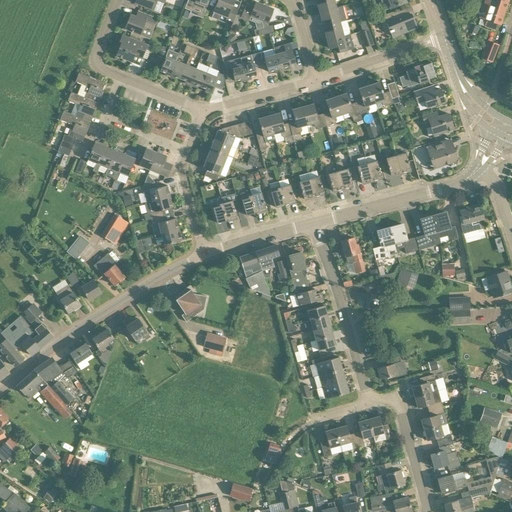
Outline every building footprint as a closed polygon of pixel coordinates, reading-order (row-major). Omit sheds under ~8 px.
[(160,13),(164,3),(165,0),(136,0),(135,3),(160,13)] [(187,0),(184,8),(190,11),(192,6),(200,9),(204,11),(206,7),(209,0),(187,0)] [(234,0),(217,0),(213,12),(226,17),(224,22),(232,25),(238,9),(232,6),(234,0)] [(319,13),(336,8),(333,0),(321,0),(322,3),(317,5),(319,13)] [(387,0),(391,8),(406,2),(404,0),(387,0)] [(493,0),(492,3),(490,2),(489,5),(491,5),(491,7),(504,11),(507,0),(493,0)] [(500,23),(504,11),(491,7),(491,5),(489,5),(490,2),(486,1),(480,18),(486,20),(489,21),(487,27),(495,30),(498,23),(500,23)] [(273,10),(255,3),(254,6),(247,3),(241,18),(249,21),(251,16),(261,21),(263,28),(250,31),(252,37),(274,32),(272,26),(269,27),(268,23),(273,10)] [(347,21),(343,7),(336,8),(319,13),(322,21),(327,20),(328,25),(340,22),(347,21)] [(405,17),(403,10),(384,18),(392,37),(400,34),(400,35),(416,28),(411,14),(405,17)] [(157,18),(138,11),(136,17),(131,15),(125,30),(140,35),(144,23),(154,26),(157,18)] [(327,41),(344,37),(340,22),(328,25),(330,31),(325,33),(327,41)] [(365,47),(373,44),(368,30),(363,32),(360,32),(365,47)] [(231,43),(237,38),(233,33),(227,38),(231,43)] [(142,58),(147,45),(123,35),(118,46),(119,49),(116,56),(126,60),(127,59),(132,61),(134,55),(142,58)] [(351,35),(327,41),(330,55),(339,53),(340,60),(349,57),(347,51),(354,50),(351,35)] [(217,46),(224,45),(222,38),(216,40),(217,46)] [(493,61),(499,44),(488,40),(482,57),(493,61)] [(279,72),(285,71),(284,68),(290,66),(289,65),(295,63),(293,57),(289,43),(273,47),(275,55),(279,72)] [(264,58),(262,51),(256,53),(260,66),(266,65),(268,72),(273,71),(274,74),(279,72),(275,55),(264,58)] [(246,81),(251,80),(251,77),(256,75),(254,68),(260,66),(256,53),(240,58),(246,81)] [(169,78),(176,61),(165,57),(160,71),(165,73),(164,76),(169,78)] [(246,81),(240,58),(223,62),(226,75),(232,74),(234,81),(240,80),(241,83),(246,81)] [(180,79),(186,65),(176,61),(169,78),(174,80),(175,77),(180,79)] [(436,77),(431,63),(423,66),(422,64),(414,67),(414,69),(406,72),(409,81),(417,78),(419,84),(428,81),(427,80),(436,77)] [(189,86),(196,69),(186,65),(180,79),(185,81),(184,84),(189,86)] [(201,87),(206,73),(196,69),(189,86),(195,88),(196,85),(201,87)] [(100,98),(103,90),(102,90),(105,84),(79,73),(75,82),(81,85),(77,95),(88,99),(90,94),(100,98)] [(218,73),(216,77),(206,73),(201,87),(206,89),(205,92),(210,94),(214,85),(221,88),(224,80),(223,75),(218,73)] [(393,104),(392,99),(389,92),(383,94),(379,82),(369,86),(375,104),(376,109),(383,107),(383,106),(385,106),(393,104)] [(387,85),(389,92),(392,99),(399,97),(394,82),(387,85)] [(360,115),(368,112),(370,109),(368,106),(375,104),(369,86),(358,89),(362,101),(356,103),(360,115)] [(434,91),(432,86),(413,92),(417,104),(425,101),(427,108),(444,103),(440,89),(434,91)] [(88,99),(77,95),(71,92),(67,101),(82,107),(80,111),(78,111),(76,116),(89,122),(91,117),(92,117),(96,109),(94,109),(97,103),(88,99)] [(350,105),(346,93),(336,97),(342,115),(348,113),(349,116),(352,118),(353,121),(356,122),(362,120),(360,115),(356,103),(350,105)] [(326,127),(335,123),(337,121),(336,117),(342,115),(336,97),(325,101),(329,112),(323,114),(326,127)] [(316,116),(313,104),(302,107),(307,125),(314,124),(315,127),(318,129),(326,127),(323,114),(316,116)] [(292,136),(300,134),(301,135),(309,133),(307,125),(302,107),(292,110),(295,122),(289,123),(292,136)] [(70,130),(68,136),(75,139),(83,142),(85,136),(88,128),(87,128),(89,122),(76,116),(63,112),(60,120),(74,126),(72,130),(70,130)] [(438,117),(436,112),(421,116),(423,123),(429,121),(433,136),(453,129),(448,114),(438,117)] [(283,125),(280,113),(269,116),(274,134),(280,133),(281,136),(284,138),(285,142),(288,144),(294,142),(292,136),(289,123),(283,125)] [(260,151),(267,149),(265,143),(267,143),(268,140),(267,136),(274,134),(269,116),(258,119),(261,131),(255,132),(260,151)] [(242,123),(246,136),(252,134),(249,122),(242,123)] [(240,138),(246,136),(242,123),(237,125),(240,138)] [(373,124),(367,127),(370,136),(377,133),(373,124)] [(238,138),(240,138),(237,125),(222,129),(221,131),(218,130),(214,140),(231,147),(235,137),(238,138)] [(62,140),(73,145),(75,139),(68,136),(64,135),(62,140)] [(433,170),(458,161),(451,139),(425,147),(433,170)] [(62,140),(60,146),(71,150),(73,145),(62,140)] [(227,156),(231,147),(214,140),(210,149),(227,156)] [(98,164),(105,147),(95,142),(88,160),(96,163),(98,164)] [(236,149),(249,154),(250,150),(238,144),(236,149)] [(71,150),(60,146),(57,151),(69,156),(71,150)] [(105,147),(98,164),(100,165),(98,169),(97,171),(105,174),(108,168),(115,151),(105,147)] [(149,170),(156,152),(146,148),(141,161),(135,159),(133,164),(149,170)] [(258,158),(256,150),(251,148),(250,150),(249,154),(251,155),(258,158)] [(223,166),(227,156),(210,149),(206,159),(223,166)] [(115,151),(108,168),(105,174),(105,175),(113,178),(114,175),(116,171),(118,172),(125,155),(115,151)] [(167,178),(172,165),(164,162),(167,157),(156,152),(149,170),(167,178)] [(400,173),(411,170),(406,153),(395,156),(400,173)] [(128,176),(133,164),(135,159),(125,155),(118,172),(120,173),(118,177),(117,180),(125,183),(127,176),(128,176)] [(259,158),(258,158),(251,155),(248,164),(258,168),(262,167),(261,164),(257,162),(259,158)] [(390,176),(400,173),(395,156),(386,158),(390,176)] [(81,175),(86,162),(80,159),(75,172),(81,175)] [(219,175),(223,166),(206,159),(202,169),(206,170),(204,176),(206,177),(212,179),(216,181),(219,175)] [(371,181),(382,178),(377,161),(367,164),(371,181)] [(361,184),(371,181),(367,164),(357,166),(361,184)] [(343,189),(353,186),(348,169),(338,171),(343,189)] [(332,191),(343,189),(338,171),(328,174),(332,191)] [(314,197),(324,194),(319,177),(309,179),(314,197)] [(304,199),(314,197),(309,179),(299,182),(304,199)] [(156,189),(154,183),(142,186),(143,192),(149,191),(152,201),(170,196),(167,186),(156,189)] [(285,205),(295,202),(290,185),(280,187),(285,205)] [(275,208),(285,205),(280,187),(270,190),(275,208)] [(256,213),(266,210),(261,193),(251,195),(256,213)] [(246,216),(256,213),(251,195),(241,198),(246,216)] [(170,196),(152,201),(144,203),(147,213),(145,214),(146,220),(151,219),(163,216),(161,210),(173,207),(170,196)] [(227,221),(237,218),(232,201),(222,203),(227,221)] [(217,224),(227,221),(222,203),(212,206),(217,224)] [(463,224),(483,219),(478,204),(478,206),(460,211),(463,224)] [(450,228),(446,213),(432,217),(437,238),(438,244),(440,244),(440,240),(439,238),(447,236),(449,242),(457,239),(457,236),(454,227),(450,228)] [(165,222),(163,216),(151,219),(152,225),(158,224),(161,234),(179,229),(176,219),(165,222)] [(419,250),(438,244),(437,238),(432,217),(420,220),(425,235),(415,237),(418,250),(419,250)] [(101,234),(114,242),(122,230),(109,222),(101,234)] [(406,239),(402,225),(389,228),(395,250),(404,248),(405,253),(415,251),(414,251),(418,250),(415,237),(406,239)] [(396,258),(395,250),(389,228),(377,232),(381,246),(372,249),(375,260),(389,257),(389,260),(396,258)] [(164,245),(182,240),(179,229),(161,234),(164,245)] [(75,259),(88,242),(81,237),(68,253),(75,259)] [(355,245),(353,238),(341,241),(345,257),(346,257),(348,264),(353,263),(356,273),(365,271),(360,254),(360,253),(358,244),(355,245)] [(138,254),(144,252),(140,240),(135,241),(138,254)] [(261,271),(275,267),(272,259),(280,256),(276,245),(255,252),(261,271)] [(271,297),(264,279),(264,278),(261,271),(255,252),(239,258),(244,272),(246,278),(245,279),(249,286),(253,283),(254,286),(257,284),(262,294),(271,297)] [(115,283),(126,274),(117,263),(108,253),(93,264),(102,275),(105,273),(115,283)] [(301,276),(300,269),(305,268),(300,253),(286,257),(286,260),(291,277),(295,292),(309,288),(305,275),(301,276)] [(279,280),(291,277),(286,260),(277,262),(280,274),(278,274),(279,280)] [(443,277),(455,276),(454,263),(442,264),(443,277)] [(464,268),(455,270),(456,277),(465,276),(464,268)] [(412,272),(400,269),(396,282),(408,285),(412,272)] [(487,278),(487,279),(491,289),(494,298),(502,295),(503,297),(510,294),(510,292),(511,291),(511,289),(506,272),(491,277),(487,278)] [(72,287),(79,282),(73,273),(66,277),(72,287)] [(101,293),(93,280),(87,283),(86,282),(80,286),(81,287),(89,300),(101,293)] [(80,305),(72,292),(68,285),(55,293),(60,300),(68,313),(80,305)] [(316,294),(314,289),(295,294),(298,306),(322,299),(320,292),(316,294)] [(186,322),(197,315),(201,312),(205,296),(193,294),(191,290),(175,300),(184,313),(181,315),(186,322)] [(285,302),(283,294),(275,296),(275,298),(285,302)] [(470,296),(449,297),(449,298),(449,310),(470,309),(470,296)] [(45,328),(40,323),(36,318),(41,313),(33,304),(24,312),(27,315),(25,316),(35,329),(34,330),(37,334),(34,337),(42,346),(53,337),(45,328)] [(310,321),(327,316),(324,306),(307,310),(310,321)] [(470,311),(450,312),(450,322),(470,321),(470,311)] [(33,338),(22,326),(26,322),(19,314),(4,327),(18,344),(19,343),(31,356),(42,346),(34,337),(33,338)] [(313,330),(330,326),(327,316),(310,321),(313,330)] [(147,333),(138,319),(126,327),(135,341),(138,345),(150,337),(147,333)] [(315,340),(333,335),(330,326),(313,330),(315,340)] [(114,338),(107,329),(99,334),(98,333),(92,337),(93,338),(92,338),(100,351),(108,345),(112,351),(115,341),(113,339),(114,338)] [(318,351),(336,346),(333,335),(315,340),(318,351)] [(223,352),(226,341),(206,336),(203,347),(209,349),(208,353),(215,355),(216,351),(223,352)] [(1,343),(0,341),(0,349),(14,366),(22,359),(6,340),(1,343)] [(87,362),(93,358),(92,355),(92,354),(85,343),(70,353),(77,364),(85,359),(87,362)] [(510,366),(511,362),(511,357),(498,350),(494,357),(510,366)] [(387,361),(378,365),(381,376),(397,372),(398,376),(405,375),(401,360),(402,360),(401,353),(386,357),(387,361)] [(336,358),(335,354),(311,361),(312,365),(315,364),(326,399),(352,392),(350,385),(347,386),(344,375),(347,374),(343,362),(340,363),(339,357),(336,358)] [(59,368),(51,358),(34,370),(54,392),(60,387),(57,384),(65,375),(68,378),(77,372),(70,361),(59,368)] [(0,379),(9,373),(0,360),(0,379)] [(431,370),(438,368),(436,360),(429,362),(431,370)] [(57,394),(54,392),(34,370),(17,385),(25,395),(26,395),(29,399),(39,390),(40,392),(65,420),(72,413),(69,408),(57,394)] [(415,397),(438,391),(434,375),(420,378),(421,384),(412,387),(415,397)] [(443,407),(441,402),(438,391),(415,397),(418,408),(427,406),(429,411),(443,407)] [(424,430),(441,426),(438,416),(444,414),(443,407),(429,411),(430,417),(421,420),(424,430)] [(498,428),(503,413),(485,408),(480,422),(498,428)] [(1,427),(7,421),(8,420),(9,419),(0,409),(0,443),(4,442),(7,439),(6,438),(1,430),(0,430),(0,427),(1,427)] [(382,426),(379,416),(368,419),(373,436),(375,443),(391,438),(388,424),(382,426)] [(358,448),(364,446),(363,439),(373,436),(368,419),(358,422),(360,432),(354,433),(358,448)] [(447,424),(441,426),(424,430),(427,441),(436,438),(438,444),(439,447),(441,446),(446,445),(445,442),(452,440),(450,434),(447,424)] [(349,435),(346,425),(336,428),(342,452),(358,448),(354,433),(349,435)] [(324,457),(332,455),(342,452),(336,428),(325,431),(328,441),(320,443),(324,457)] [(503,458),(508,443),(492,437),(487,452),(503,458)] [(18,455),(22,450),(10,438),(5,443),(15,452),(18,455)] [(0,458),(4,463),(8,460),(15,452),(5,443),(4,442),(0,443),(0,447),(0,458)] [(280,445),(270,443),(265,460),(275,462),(280,445)] [(41,462),(47,456),(36,445),(30,450),(41,462)] [(452,453),(444,455),(441,446),(439,447),(434,449),(435,454),(431,455),(434,468),(447,464),(448,470),(461,466),(458,457),(457,457),(456,452),(452,453)] [(55,463),(60,459),(50,447),(44,452),(55,463)] [(69,469),(73,456),(65,453),(62,462),(64,463),(63,467),(69,469)] [(468,486),(469,490),(492,485),(494,479),(496,474),(501,459),(501,458),(498,456),(486,460),(490,477),(473,481),(467,482),(466,478),(453,481),(452,475),(438,479),(442,493),(456,489),(468,486)] [(70,475),(80,478),(85,462),(75,459),(70,475)] [(501,459),(496,474),(502,477),(507,461),(501,459)] [(392,473),(390,462),(377,466),(380,475),(378,476),(380,485),(382,484),(384,490),(390,488),(390,489),(404,485),(400,471),(392,473)] [(325,476),(332,474),(330,466),(323,468),(325,476)] [(491,490),(498,493),(502,481),(494,479),(492,485),(491,490)] [(511,491),(511,482),(502,479),(502,481),(498,493),(497,495),(509,499),(511,491)] [(287,511),(293,509),(286,482),(283,481),(279,481),(282,492),(281,493),(285,510),(276,511),(287,511)] [(293,485),(286,482),(293,509),(299,508),(295,490),(294,490),(293,485)] [(25,511),(30,507),(14,493),(0,483),(0,496),(8,501),(4,505),(9,510),(8,511),(25,511)] [(358,498),(365,496),(363,483),(355,485),(358,498)] [(252,489),(233,484),(230,497),(249,501),(252,489)] [(471,497),(472,498),(490,493),(491,490),(492,485),(469,490),(471,497)] [(322,510),(317,491),(312,491),(316,511),(336,511),(335,506),(334,502),(327,503),(328,508),(322,510)] [(51,502),(55,496),(50,492),(46,499),(51,502)] [(393,501),(391,494),(391,493),(370,497),(372,511),(394,508),(395,511),(407,511),(411,511),(407,497),(393,501)] [(357,502),(355,496),(349,497),(350,503),(343,505),(344,511),(359,511),(357,502)] [(473,504),(472,498),(471,497),(458,500),(444,504),(446,511),(471,511),(475,511),(473,504)]
